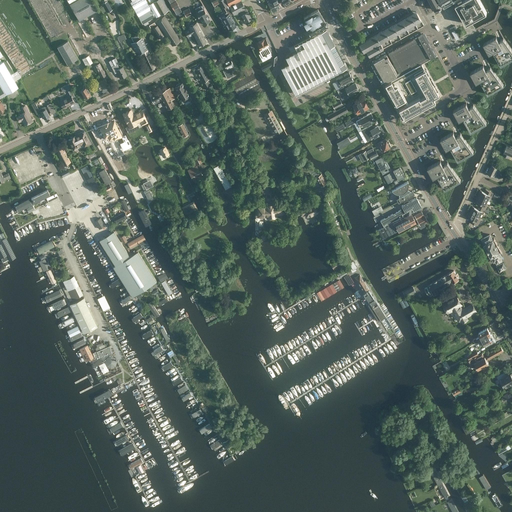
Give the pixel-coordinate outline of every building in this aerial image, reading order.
[(29,0),(51,39),(64,32),(46,0),(29,0)] [(82,59),(89,55),(90,54),(78,32),(59,0),(48,0),(67,32),(82,59)] [(76,0),(70,3),(70,4),(79,20),(98,10),(92,0),(76,0)] [(143,24),(151,19),(156,17),(149,4),(146,0),(134,0),(130,2),(143,24)] [(156,0),(149,4),(156,17),(167,11),(161,0),(156,0)] [(179,7),(175,0),(168,0),(174,10),(179,7)] [(220,0),(219,1),(223,8),(228,6),(224,0),(220,0)] [(226,0),(234,15),(240,11),(243,10),(245,9),(245,8),(240,0),(226,0)] [(272,11),(277,9),(271,0),(267,0),(269,1),(267,2),(272,11)] [(271,0),(277,9),(281,7),(277,0),(271,0)] [(430,0),(436,10),(442,7),(442,6),(443,5),(444,5),(444,7),(445,6),(455,0),(430,0)] [(455,0),(456,4),(455,4),(456,5),(459,11),(460,11),(461,12),(460,12),(460,13),(459,13),(459,14),(459,15),(459,16),(460,16),(461,16),(462,16),(462,15),(463,15),(464,16),(462,17),(465,22),(466,23),(467,23),(469,23),(485,14),(486,13),(486,12),(486,10),(479,0),(455,0)] [(204,7),(203,5),(201,5),(195,9),(196,11),(196,12),(200,19),(201,19),(204,24),(210,21),(206,14),(207,14),(203,8),(204,7)] [(192,14),(189,8),(183,11),(186,17),(192,14)] [(242,14),(246,21),(252,18),(248,11),(246,8),(245,8),(245,9),(243,10),(245,13),(242,14)] [(323,20),(324,20),(324,19),(323,20),(322,17),(322,16),(320,13),(318,10),(318,9),(317,10),(314,12),(314,11),(314,12),(311,14),(311,13),(310,14),(311,14),(308,16),(308,15),(307,16),(304,17),(304,18),(306,21),(306,22),(304,24),(304,23),(304,24),(305,26),(306,26),(307,29),(307,30),(308,30),(308,29),(323,20)] [(421,20),(416,11),(358,43),(363,52),(366,50),(369,56),(383,48),(424,25),(421,20)] [(229,30),(236,26),(229,14),(223,18),(229,30)] [(158,39),(166,35),(171,42),(173,46),(181,40),(164,16),(157,21),(164,32),(163,32),(157,25),(152,28),(156,33),(155,34),(158,39)] [(0,19),(0,44),(17,71),(17,70),(21,77),(32,70),(0,19)] [(308,30),(307,30),(311,35),(327,26),(324,20),(323,20),(308,30)] [(206,42),(196,22),(189,26),(190,28),(185,31),(188,37),(193,34),(199,46),(206,42)] [(330,37),(326,28),(294,45),(297,50),(285,56),(288,62),(284,65),(280,66),(295,94),(298,93),(321,81),(347,67),(330,37)] [(126,39),(124,34),(120,36),(117,37),(120,42),(126,39)] [(421,63),(435,56),(428,42),(423,34),(388,53),(396,68),(400,75),(421,63)] [(500,41),(499,41),(496,36),(483,43),(489,54),(493,52),(494,54),(501,65),(511,59),(511,50),(503,38),(500,40),(500,41)] [(141,53),(148,49),(145,44),(142,37),(131,43),(138,55),(141,53)] [(266,47),(269,45),(265,38),(256,42),(260,50),(261,50),(260,50),(263,56),(265,55),(269,52),(267,47),(266,47)] [(67,64),(78,58),(68,41),(57,47),(67,64)] [(145,44),(148,49),(141,53),(149,70),(157,66),(150,53),(152,52),(147,43),(145,44)] [(394,69),(386,54),(370,63),(382,85),(392,80),(400,75),(396,68),(394,69)] [(93,62),(89,55),(82,59),(86,66),(93,62)] [(270,62),(269,63),(271,67),(276,64),(277,55),(271,58),(270,62)] [(111,67),(113,69),(115,73),(117,72),(120,78),(127,75),(123,66),(119,68),(117,64),(118,64),(118,63),(115,58),(109,61),(111,67)] [(236,70),(230,59),(223,62),(227,68),(223,70),(227,78),(233,75),(232,73),(233,72),(232,71),(236,70)] [(19,87),(3,61),(2,62),(0,63),(0,83),(6,95),(19,87)] [(252,73),(251,70),(253,69),(249,62),(247,64),(246,62),(240,66),(241,66),(246,76),(252,73)] [(102,80),(97,83),(100,89),(108,85),(105,78),(104,76),(105,75),(100,63),(94,66),(97,71),(98,71),(102,80)] [(421,63),(385,84),(388,90),(391,95),(393,99),(398,109),(401,113),(404,118),(405,117),(440,98),(421,63)] [(487,70),(486,70),(483,65),(470,72),(476,83),(480,81),(481,82),(487,94),(504,85),(490,67),(487,69),(487,70)] [(196,70),(207,90),(213,87),(202,67),(196,70)] [(232,84),(243,103),(264,92),(253,72),(252,73),(246,76),(232,84)] [(342,87),(347,84),(354,80),(353,79),(349,72),(338,77),(338,78),(336,79),(341,88),(342,87)] [(353,93),(353,92),(358,89),(355,82),(348,86),(347,84),(337,90),(342,99),(353,93)] [(177,86),(175,87),(177,91),(176,91),(178,95),(179,95),(182,100),(186,98),(188,101),(191,98),(189,95),(189,96),(182,83),(180,84),(180,83),(176,85),(177,86)] [(84,88),(80,90),(85,98),(89,96),(88,95),(90,94),(86,87),(84,84),(82,85),(84,88)] [(215,97),(221,94),(218,87),(212,89),(215,97)] [(72,98),(75,96),(70,88),(67,90),(70,96),(63,99),(64,100),(60,102),(63,108),(74,102),(72,98)] [(154,104),(162,100),(161,99),(162,99),(168,109),(174,106),(166,90),(160,93),(161,95),(159,95),(158,93),(151,97),(154,104)] [(363,99),(352,105),(354,109),(352,110),(354,113),(367,107),(363,99)] [(334,109),(342,104),(340,100),(332,104),(334,109)] [(265,101),(260,103),(269,121),(273,118),(265,101)] [(48,118),(48,117),(49,116),(44,106),(39,109),(35,102),(31,104),(37,114),(41,112),(44,119),(45,118),(45,119),(48,118)] [(470,108),(469,108),(466,103),(453,110),(459,120),(463,118),(464,120),(471,132),(477,128),(486,123),(473,104),(471,105),(470,106),(470,107),(470,108)] [(19,114),(20,116),(17,117),(19,122),(22,120),(24,125),(33,121),(25,105),(20,108),(22,112),(19,114)] [(334,112),(327,115),(330,121),(348,111),(345,106),(336,110),(335,109),(333,110),(334,112)] [(147,122),(145,118),(142,111),(133,115),(131,110),(123,114),(125,119),(124,119),(124,120),(125,123),(126,123),(127,123),(130,127),(137,124),(137,123),(140,122),(141,125),(147,122)] [(363,116),(361,113),(345,122),(347,125),(347,126),(357,121),(360,127),(374,119),(370,112),(363,116)] [(103,123),(108,132),(111,131),(113,133),(118,130),(115,125),(112,126),(110,120),(103,123)] [(208,120),(197,127),(207,144),(218,137),(208,120)] [(281,129),(283,125),(283,124),(281,120),(276,120),(254,132),(259,141),(266,137),(269,141),(270,141),(275,138),(272,134),(281,129)] [(183,136),(188,134),(183,123),(178,126),(183,136)] [(371,124),(361,130),(367,141),(378,134),(379,135),(381,134),(382,132),(381,130),(380,129),(378,126),(374,127),(374,126),(373,127),(371,124)] [(84,131),(78,134),(79,136),(76,138),(75,136),(73,137),(72,137),(70,138),(70,139),(68,140),(73,148),(74,148),(76,147),(78,146),(78,145),(82,143),(84,147),(90,144),(84,131)] [(459,134),(457,135),(459,138),(457,139),(453,131),(441,138),(447,149),(450,147),(451,148),(452,149),(458,160),(474,151),(470,146),(461,133),(459,134)] [(387,143),(385,139),(377,143),(381,151),(391,146),(389,142),(387,143)] [(55,149),(59,157),(57,158),(58,161),(60,160),(64,166),(71,162),(62,145),(55,149)] [(168,154),(165,148),(160,150),(163,157),(168,154)] [(364,160),(370,158),(366,150),(360,153),(364,160)] [(196,165),(203,161),(200,155),(192,158),(196,165)] [(378,162),(376,163),(379,167),(380,166),(382,170),(388,167),(390,171),(391,172),(385,175),(386,178),(385,179),(388,183),(393,180),(394,181),(393,181),(395,185),(400,182),(399,179),(405,176),(399,166),(393,169),(394,171),(392,172),(391,169),(385,158),(383,159),(383,158),(377,161),(378,162)] [(428,167),(433,178),(437,176),(445,189),(461,180),(457,175),(450,165),(448,162),(446,163),(444,164),(446,167),(445,167),(441,160),(428,167)] [(82,167),(87,178),(93,176),(88,164),(82,167)] [(311,168),(312,167),(300,164),(299,170),(308,172),(312,175),(315,172),(311,168)] [(225,189),(231,186),(220,165),(214,168),(225,189)] [(492,165),(488,174),(493,176),(495,177),(499,170),(500,168),(492,165)] [(187,171),(193,181),(202,176),(196,166),(187,171)] [(106,184),(111,181),(104,169),(99,172),(106,184)] [(3,176),(0,170),(0,181),(5,180),(7,179),(8,180),(11,178),(8,173),(3,176)] [(321,186),(323,185),(326,184),(323,178),(323,177),(321,174),(314,178),(316,183),(318,182),(321,186)] [(396,198),(398,202),(414,193),(412,189),(410,190),(412,189),(409,187),(408,189),(407,188),(408,188),(408,187),(408,186),(408,185),(408,184),(408,183),(408,182),(408,181),(392,190),(393,191),(394,192),(395,193),(396,193),(397,194),(398,194),(398,197),(396,198)] [(148,189),(144,191),(149,201),(153,199),(148,189)] [(486,189),(484,192),(480,190),(478,195),(487,200),(490,201),(494,193),(486,189)] [(478,205),(479,206),(486,209),(488,204),(486,203),(487,200),(478,195),(475,201),(479,202),(478,205)] [(401,205),(404,210),(404,211),(403,212),(401,209),(380,220),(384,227),(377,230),(383,240),(398,232),(399,232),(416,223),(412,216),(421,211),(420,208),(422,207),(416,197),(408,201),(408,200),(404,203),(404,204),(401,205)] [(32,204),(29,199),(16,206),(19,212),(32,204)] [(193,202),(192,203),(182,208),(186,215),(197,209),(193,202)] [(274,206),(274,203),(265,204),(266,207),(258,207),(258,216),(267,216),(268,218),(276,217),(276,215),(285,212),(282,204),(274,206)] [(308,217),(318,212),(314,204),(313,204),(312,203),(309,205),(310,206),(299,211),(301,215),(306,213),(308,217)] [(486,209),(479,206),(478,205),(476,208),(473,206),(470,212),(480,216),(481,213),(483,214),(486,209)] [(381,206),(373,210),(372,211),(374,215),(383,210),(381,206)] [(151,223),(144,210),(139,212),(146,226),(151,223)] [(425,224),(424,223),(428,220),(427,220),(428,219),(427,217),(426,217),(424,214),(423,215),(421,211),(412,216),(416,223),(417,222),(417,223),(419,227),(420,228),(421,228),(424,227),(424,226),(425,226),(424,225),(425,224)] [(127,218),(124,212),(114,218),(116,224),(127,218)] [(471,219),(470,222),(478,226),(481,220),(478,219),(480,216),(470,212),(467,217),(471,219)] [(94,222),(96,224),(99,229),(105,225),(100,218),(94,222)] [(114,231),(99,240),(115,266),(113,267),(132,297),(157,281),(138,252),(130,257),(114,231)] [(502,254),(501,251),(494,239),(493,239),(493,238),(490,234),(482,238),(484,243),(486,248),(485,249),(487,252),(489,253),(492,257),(494,262),(496,261),(497,263),(503,260),(502,258),(503,257),(501,254),(502,254)] [(143,235),(128,243),(130,247),(145,239),(143,235)] [(0,252),(11,247),(6,238),(0,240),(0,241),(1,244),(0,244),(0,252)] [(54,246),(51,241),(37,248),(40,254),(54,246)] [(0,252),(0,255),(1,258),(7,255),(9,260),(15,257),(11,247),(0,252)] [(45,259),(39,262),(43,271),(49,268),(45,259)] [(357,267),(354,263),(353,261),(352,261),(349,263),(353,270),(357,267)] [(500,272),(507,268),(504,262),(497,266),(500,272)] [(46,271),(46,272),(52,283),(56,281),(50,269),(46,271)] [(448,274),(427,286),(431,293),(434,292),(435,294),(442,289),(441,287),(452,281),(453,282),(459,279),(454,270),(448,274)] [(360,274),(354,277),(363,291),(364,293),(363,293),(369,302),(370,304),(368,305),(378,322),(380,320),(386,317),(374,298),(368,290),(369,289),(360,274)] [(63,281),(66,286),(63,288),(69,301),(83,295),(74,276),(63,281)] [(161,282),(168,295),(172,293),(165,280),(161,282)] [(409,296),(416,292),(413,287),(406,291),(409,296)] [(60,290),(45,297),(47,301),(62,295),(60,290)] [(460,306),(462,305),(457,295),(442,303),(448,313),(453,311),(459,322),(461,321),(462,322),(468,319),(467,317),(477,311),(472,303),(462,309),(460,306)] [(129,296),(121,301),(123,304),(131,299),(129,296)] [(97,326),(84,298),(70,304),(83,333),(97,326)] [(149,299),(148,298),(146,299),(146,301),(155,316),(156,316),(158,315),(158,314),(158,313),(149,299)] [(66,303),(64,299),(51,305),(50,306),(50,307),(50,308),(51,309),(52,310),(53,310),(66,303)] [(74,320),(73,318),(62,323),(64,326),(74,320)] [(78,326),(67,331),(70,337),(80,332),(78,326)] [(473,340),(475,342),(491,333),(490,331),(492,330),(490,327),(488,328),(488,327),(479,332),(481,335),(473,340)] [(164,328),(160,329),(167,342),(170,341),(164,328)] [(143,335),(145,338),(153,334),(151,330),(143,335)] [(71,341),(82,336),(81,332),(69,338),(71,341)] [(492,335),(491,333),(475,342),(476,345),(484,341),(485,344),(494,339),(494,338),(496,337),(494,334),(492,335)] [(75,349),(86,343),(84,339),(73,345),(75,349)] [(97,359),(90,362),(93,368),(105,362),(107,366),(111,368),(115,366),(117,361),(115,357),(112,356),(110,345),(94,352),(97,359)] [(93,358),(87,346),(79,349),(85,362),(93,358)] [(487,356),(485,357),(485,356),(484,357),(482,353),(467,361),(470,366),(474,364),(473,364),(475,363),(478,370),(485,366),(486,367),(489,365),(489,364),(487,360),(489,359),(503,351),(501,346),(486,354),(487,356)] [(511,367),(505,371),(497,376),(499,379),(502,378),(503,381),(500,383),(503,388),(511,383),(511,375),(511,374),(511,367)] [(118,369),(105,374),(106,377),(120,372),(118,369)] [(91,400),(91,401),(92,404),(93,404),(97,402),(106,397),(108,396),(109,395),(110,392),(108,392),(106,392),(105,393),(91,400)] [(511,392),(508,394),(508,393),(502,397),(504,401),(511,397),(511,396),(511,392)] [(192,414),(194,418),(202,413),(200,409),(192,414)] [(112,432),(123,426),(121,423),(110,429),(112,432)] [(199,430),(202,434),(212,427),(209,424),(199,430)] [(118,440),(120,443),(128,438),(126,435),(118,440)] [(212,445),(214,448),(222,443),(219,440),(212,445)] [(135,448),(132,443),(121,450),(124,454),(135,448)] [(143,462),(141,458),(131,464),(133,468),(143,462)] [(435,469),(430,471),(438,486),(443,484),(435,469)] [(454,495),(461,507),(465,505),(458,492),(454,495)] [(495,493),(490,496),(499,511),(503,511),(506,511),(495,493)] [(445,500),(452,511),(454,511),(457,511),(450,497),(445,500)]
